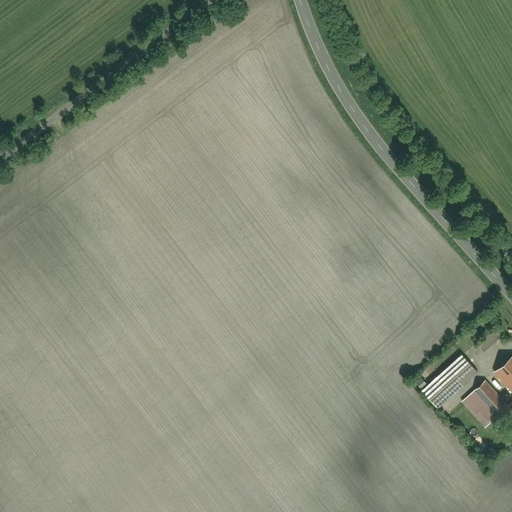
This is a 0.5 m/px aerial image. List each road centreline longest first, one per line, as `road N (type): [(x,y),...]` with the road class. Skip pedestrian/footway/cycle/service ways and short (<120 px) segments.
road 1 (tertiary): [(301,0),(331,73),(365,125),(511,296)]
road 2 (residential): [(0,161),(214,0)]
